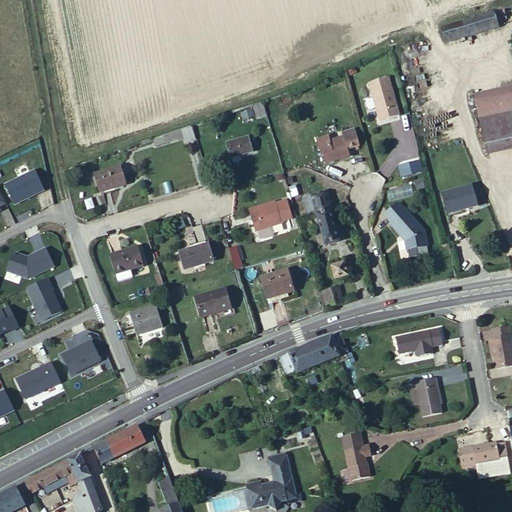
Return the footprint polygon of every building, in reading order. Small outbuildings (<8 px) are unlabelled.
[(498,26),(493,12),(441,28),(446,42),(498,26)] [(399,116),(389,77),(369,82),(379,121),(399,116)] [(511,85),(475,94),(481,119),(511,111),(511,85)] [(511,148),(511,111),(481,119),(489,154),(511,148)] [(190,124),(151,137),(153,144),(182,134),(184,139),(194,135),(190,124)] [(343,133),(344,137),(347,148),(358,145),(353,129),(343,133)] [(347,148),(344,137),(330,141),(328,135),(318,138),(325,160),(349,153),(347,148)] [(231,157),(252,151),(247,137),(226,143),(231,157)] [(398,163),(401,178),(423,173),(419,158),(398,163)] [(100,195),(126,186),(120,168),(94,176),(100,195)] [(442,213),(477,205),(472,184),(437,192),(442,213)] [(317,215),(330,211),(325,192),(304,198),(309,213),(316,210),(317,215)] [(286,200),(276,203),(281,221),(291,218),(286,200)] [(281,221),(276,203),(275,202),(249,209),(255,230),(281,223),(281,221)] [(407,249),(427,245),(424,230),(407,209),(405,210),(399,202),(385,214),(391,221),(390,222),(405,240),(407,249)] [(339,241),(330,211),(317,215),(321,227),(326,245),(328,244),(339,241)] [(326,245),(321,227),(315,228),(316,232),(310,234),(313,245),(317,248),(326,245)] [(12,249),(6,266),(27,273),(53,261),(44,243),(26,252),(15,248),(12,249)] [(184,270),(214,260),(208,243),(179,252),(184,270)] [(331,255),(328,244),(326,245),(317,248),(320,258),(331,255)] [(110,256),(115,273),(130,269),(130,271),(143,267),(137,247),(110,256)] [(237,268),(243,267),(240,254),(233,256),(237,268)] [(335,279),(348,274),(344,262),(331,265),(335,279)] [(130,269),(115,273),(118,282),(132,278),(130,271),(130,269)] [(266,299),(293,291),(287,271),(260,279),(266,299)] [(50,280),(46,273),(26,282),(42,315),(61,306),(48,281),(50,280)] [(161,290),(164,289),(159,274),(156,275),(161,290)] [(338,284),(323,289),(328,306),(329,306),(343,301),(338,284)] [(230,308),(225,289),(194,298),(200,318),(211,315),(211,313),(230,308)] [(323,289),(318,291),(324,307),(328,306),(323,289)] [(10,326),(18,322),(8,302),(0,305),(0,304),(0,327),(9,324),(10,326)] [(138,337),(162,328),(156,308),(130,316),(138,337)] [(491,340),(495,357),(497,369),(511,365),(511,339),(510,327),(492,331),(493,339),(491,340)] [(444,344),(441,329),(396,339),(399,354),(422,349),(423,356),(433,354),(431,347),(444,344)] [(348,352),(341,334),(333,337),(340,356),(339,357),(341,362),(348,359),(346,353),(348,352)] [(289,353),(296,371),(297,374),(339,357),(340,356),(333,337),(332,336),(289,353)] [(289,353),(279,357),(286,375),(296,371),(289,353)] [(420,388),(423,404),(425,415),(444,412),(437,378),(419,381),(420,388)] [(416,405),(423,404),(420,388),(414,389),(416,405)] [(107,441),(115,457),(145,442),(136,427),(107,441)] [(363,445),(360,433),(343,437),(348,467),(351,467),(353,479),(371,476),(367,456),(372,455),(370,444),(363,445)] [(94,448),(102,464),(115,457),(107,441),(94,448)] [(459,449),(462,464),(500,458),(500,456),(507,455),(505,442),(497,444),(497,442),(459,449)] [(279,462),(288,460),(287,452),(277,455),(279,462)] [(69,460),(79,482),(90,477),(91,477),(80,455),(69,460)] [(296,494),(288,460),(279,462),(277,455),(268,457),(274,482),(263,485),(262,481),(246,484),(247,488),(246,489),(251,509),(269,505),(277,510),(282,501),(287,500),(297,498),(296,494)] [(475,465),(478,480),(511,474),(507,457),(488,461),(488,462),(475,465)] [(69,460),(26,482),(31,493),(44,487),(47,494),(69,482),(71,486),(79,482),(69,460)] [(101,511),(90,477),(79,482),(84,495),(89,511),(101,511)] [(179,504),(170,478),(159,482),(169,508),(179,504)] [(16,487),(0,495),(0,511),(9,511),(25,504),(16,487)] [(297,498),(287,500),(288,504),(302,501),(300,493),(296,494),(297,498)] [(89,511),(84,495),(73,499),(77,511),(89,511)]
